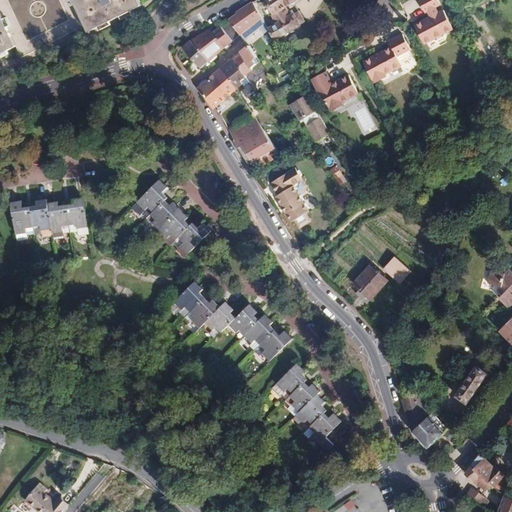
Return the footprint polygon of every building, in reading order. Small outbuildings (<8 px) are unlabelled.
[(0,0),(0,54),(18,46),(23,57),(87,25),(90,31),(114,20),(143,5),(140,0),(0,0)] [(266,0),(275,13),(272,15),(278,24),(269,29),(275,39),(300,25),(294,14),(291,16),(285,7),(296,0),(266,0)] [(426,16),(414,23),(424,41),(432,36),(436,37),(443,34),(444,30),(452,25),(442,7),(437,10),(434,4),(439,1),(438,0),(418,0),(424,10),(426,9),(429,14),(430,16),(427,18),(426,16)] [(232,41),(262,18),(252,2),(237,12),(238,14),(230,20),(221,26),(232,41)] [(299,11),(294,14),(300,25),(306,21),(299,11)] [(225,47),(232,41),(221,26),(213,33),(225,47)] [(209,61),(225,47),(213,33),(209,29),(201,34),(191,41),(209,61)] [(373,55),(363,61),(374,79),(375,78),(376,81),(387,75),(386,72),(402,63),(396,54),(410,46),(401,32),(388,39),(391,45),(378,52),(380,54),(376,56),(373,55)] [(201,68),(209,61),(191,41),(183,48),(201,68)] [(249,45),(234,58),(246,75),(256,68),(254,66),(257,63),(254,59),(257,57),(249,45)] [(234,58),(221,69),(237,88),(243,84),(242,81),(247,78),(245,75),(246,75),(234,58)] [(219,104),(237,89),(237,88),(221,69),(204,84),(199,88),(214,108),(219,104)] [(326,72),(311,80),(321,97),(323,96),(330,109),(332,108),(333,110),(344,104),(342,102),(359,92),(349,74),(338,80),(337,84),(334,86),(332,83),(326,72)] [(245,86),(251,83),(247,78),(242,81),(243,84),(245,86)] [(316,142),(331,133),(306,95),(290,105),(302,125),(304,124),(316,142)] [(276,148),(255,116),(230,131),(238,148),(242,146),(246,151),(253,162),(276,148)] [(337,166),(330,170),(338,182),(345,177),(337,166)] [(281,203),(292,222),(295,220),(300,227),(311,221),(306,213),(309,211),(299,194),(301,182),(303,181),(295,168),(272,183),(279,195),(277,196),(281,203)] [(160,180),(137,202),(146,210),(149,207),(154,212),(166,201),(169,198),(163,192),(168,187),(163,182),(160,180)] [(67,205),(70,225),(71,233),(71,234),(78,233),(79,236),(90,235),(84,198),(77,199),(73,200),(74,204),(67,205)] [(48,203),(47,199),(42,200),(37,201),(38,206),(31,207),(34,226),(41,225),(42,230),(52,229),(48,203)] [(11,203),(16,234),(28,232),(27,227),(34,226),(31,207),(24,208),(22,201),(16,202),(11,203)] [(160,231),(181,210),(177,205),(174,202),(170,205),(166,201),(154,212),(151,215),(156,220),(153,223),(160,231)] [(52,229),(53,233),(64,231),(63,226),(70,225),(67,205),(59,206),(59,202),(55,202),(48,203),(52,229)] [(234,213),(233,203),(225,204),(229,215),(234,213)] [(147,219),(151,215),(154,212),(149,207),(146,210),(142,214),(147,219)] [(186,214),(181,210),(160,231),(168,239),(172,235),(177,240),(179,238),(191,226),(186,221),(189,218),(186,214)] [(189,254),(211,231),(207,227),(203,223),(199,228),(193,223),(191,226),(179,238),(184,242),(181,246),(189,254)] [(43,238),(53,236),(53,233),(52,229),(42,230),(41,225),(34,226),(35,234),(35,235),(42,234),(43,238)] [(71,233),(70,225),(63,226),(64,231),(53,233),(53,236),(54,240),(65,238),(64,234),(71,233)] [(28,232),(16,234),(18,242),(29,240),(28,235),(35,234),(34,226),(27,227),(28,232)] [(173,244),(177,240),(172,235),(168,239),(160,231),(157,234),(164,242),(165,241),(171,247),(173,244)] [(177,240),(173,244),(178,249),(177,250),(185,258),(189,254),(181,246),(184,242),(179,238),(177,240)] [(412,271),(395,256),(384,269),(400,283),(412,271)] [(371,265),(354,284),(357,287),(360,289),(371,300),(388,280),(371,265)] [(506,292),(499,299),(508,307),(511,303),(511,272),(508,268),(504,273),(490,271),(488,284),(501,287),(506,292)] [(196,282),(175,302),(182,310),(186,307),(191,312),(205,298),(200,293),(204,290),(200,286),(196,282)] [(367,304),(371,300),(360,289),(356,294),(367,304)] [(206,323),(221,307),(218,304),(213,300),(210,303),(205,298),(191,312),(196,317),(192,320),(200,328),(206,323)] [(184,318),(191,312),(186,307),(182,310),(175,302),(169,308),(177,316),(180,313),(184,318)] [(230,325),(236,318),(231,313),(234,310),(231,306),(226,302),(221,307),(206,323),(213,330),(213,331),(217,327),(221,332),(222,333),(230,325)] [(251,304),(236,318),(230,325),(237,333),(241,329),(246,335),(260,320),(255,315),(258,312),(255,309),(251,304)] [(194,334),(200,328),(192,320),(196,317),(191,312),(184,318),(190,323),(187,326),(194,334)] [(246,335),(245,335),(253,343),(256,340),(261,345),(275,331),(270,325),(274,322),(270,319),(266,314),(260,320),(246,335)] [(511,320),(501,331),(511,341),(511,320)] [(215,339),(221,332),(217,327),(213,331),(213,330),(209,333),(215,339)] [(270,361),(293,339),(290,335),(285,331),(280,336),(275,331),(261,345),(266,349),(263,353),(270,361)] [(298,363),(277,384),(285,392),(288,389),(293,393),(305,382),(308,380),(303,374),(306,371),(301,366),(298,363)] [(475,392),(487,374),(477,367),(457,396),(467,404),(475,392)] [(318,394),(321,392),(316,387),(313,384),(310,387),(305,382),(293,393),(290,396),(295,401),(292,405),(299,412),(318,394)] [(272,388),(281,396),(282,395),(287,399),(290,396),(293,393),(288,389),(285,392),(277,384),(272,388)] [(430,415),(423,393),(417,395),(425,420),(430,415)] [(299,412),(297,415),(304,423),(308,420),(313,424),(325,413),(328,410),(322,405),(326,402),(323,399),(318,394),(299,412)] [(412,431),(414,431),(425,420),(417,395),(402,401),(412,431)] [(439,436),(449,427),(434,411),(430,415),(425,420),(414,431),(423,440),(421,442),(426,448),(439,436)] [(326,437),(343,421),(339,418),(334,413),(329,418),(325,413),(313,424),(310,427),(315,432),(312,435),(320,443),(326,437)] [(302,426),(306,430),(310,427),(313,424),(308,420),(304,423),(302,426)] [(309,439),(312,435),(315,432),(310,427),(306,430),(303,434),(309,439)] [(320,443),(327,451),(334,445),(326,437),(320,443)] [(492,484),(494,486),(505,475),(496,466),(495,467),(482,454),(466,474),(474,482),(485,491),(492,484)] [(50,497),(44,492),(47,489),(40,483),(26,500),(40,511),(62,511),(68,506),(59,498),(56,502),(50,497)] [(489,501),(472,488),(465,497),(484,509),(489,501)] [(499,511),(511,511),(511,499),(505,496),(500,510),(499,511)] [(351,500),(345,505),(349,511),(355,506),(351,500)]
